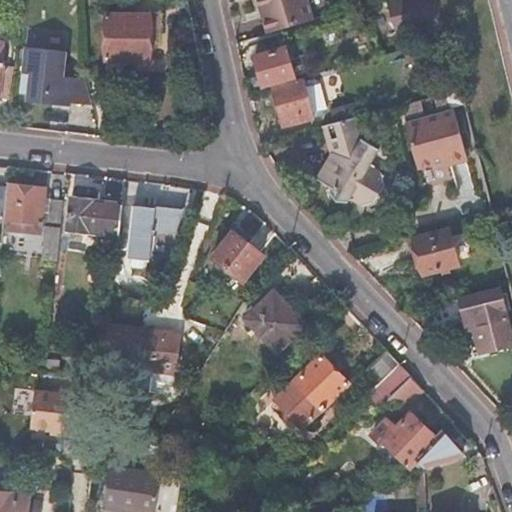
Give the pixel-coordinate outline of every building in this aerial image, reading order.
[(266,0),(275,30),(316,18),(311,0),(266,0)] [(427,12),(423,0),(390,0),(397,22),(417,18),(416,15),(427,12)] [(161,32),(162,15),(110,13),(108,59),(151,60),(152,32),(161,32)] [(75,103),(75,101),(78,75),(67,74),(70,48),(29,43),(26,69),(33,70),(31,98),(75,103)] [(296,74),(288,46),(256,55),(264,84),(296,74)] [(449,89),(463,85),(457,64),(444,68),(449,89)] [(15,66),(5,65),(0,94),(12,96),(15,66)] [(75,101),(93,102),(86,75),(78,75),(75,101)] [(313,111),(304,80),(275,87),(284,119),(313,111)] [(467,158),(453,109),(405,122),(418,168),(446,159),(448,164),(467,158)] [(368,128),(364,112),(324,123),(332,151),(339,150),(340,156),(324,182),(333,188),(332,192),(338,200),(350,203),(352,199),(365,207),(373,204),(387,181),(386,173),(373,165),(382,149),(361,135),(360,131),(368,128)] [(319,180),(324,182),(340,156),(339,150),(332,151),(333,157),(319,180)] [(9,182),(4,226),(33,229),(34,224),(48,225),(63,227),(66,198),(47,196),(47,186),(9,182)] [(70,228),(119,235),(123,200),(74,193),(70,228)] [(177,231),(179,209),(136,204),(129,254),(131,254),(131,263),(134,266),(142,266),(146,263),(147,259),(150,258),(153,229),(177,231)] [(63,227),(48,225),(46,255),(60,256),(63,227)] [(459,261),(451,227),(416,237),(424,271),(459,261)] [(265,254),(235,231),(213,256),(244,280),(265,254)] [(507,316),(501,286),(462,295),(466,313),(472,312),(474,323),(507,316)] [(308,321),(275,289),(246,317),(279,350),(308,321)] [(416,321),(428,333),(451,327),(447,313),(416,321)] [(110,322),(105,360),(156,366),(154,385),(174,388),(181,332),(110,322)] [(366,369),(379,383),(401,362),(387,348),(366,369)] [(352,382),(324,353),(274,401),(302,429),(352,382)] [(30,367),(41,368),(42,355),(31,354),(30,367)] [(401,362),(379,383),(393,397),(414,377),(401,362)] [(34,424),(54,426),(66,427),(66,432),(85,433),(90,394),(38,388),(34,424)] [(398,466),(401,476),(402,476),(439,435),(413,411),(399,426),(388,417),(372,433),(383,443),(386,439),(408,461),(398,466)] [(417,472),(474,456),(445,429),(439,435),(402,476),(417,472)] [(151,506),(154,473),(114,468),(110,501),(151,506)] [(0,511),(29,511),(31,492),(0,487),(0,511)]
